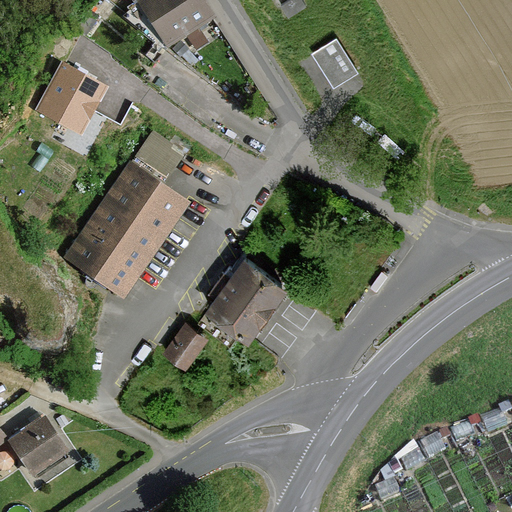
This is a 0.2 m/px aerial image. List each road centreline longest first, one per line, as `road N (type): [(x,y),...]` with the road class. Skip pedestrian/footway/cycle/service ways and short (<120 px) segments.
road 1 (residential): [(511,260),(418,218),(331,160),(282,102),(219,0)]
road 2 (tertiary): [(337,432),(255,431),(117,511)]
road 3 (secondary): [(511,276),(421,335),(337,432)]
